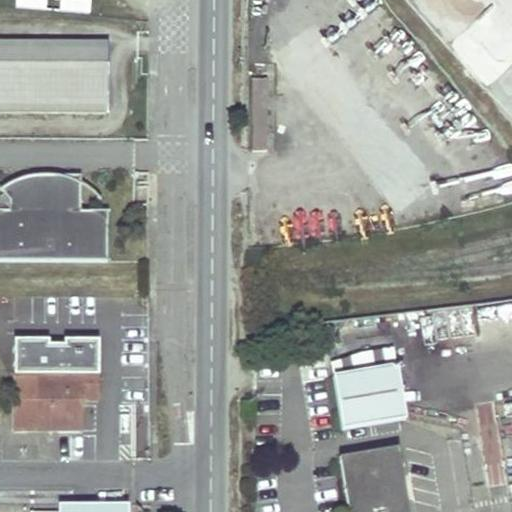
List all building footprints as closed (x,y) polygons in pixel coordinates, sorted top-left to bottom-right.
[(107,44),(0,43),(0,113),(106,114),(107,44)] [(431,97),(437,91),(443,86),(421,60),(410,69),(431,97)] [(251,80),(259,80),(259,65),(251,65),(251,80)] [(266,82),(252,82),(250,152),(264,152),(266,82)] [(451,96),(439,106),(464,137),(476,127),(451,96)] [(48,175),(47,175),(30,176),(13,182),(1,188),(4,193),(9,200),(9,210),(0,209),(0,252),(7,252),(7,260),(80,261),(80,253),(107,253),(107,210),(80,210),(80,175),(48,175)] [(446,196),(436,185),(429,191),(439,203),(446,196)] [(9,200),(4,193),(0,197),(0,209),(9,210),(9,200)] [(80,253),(80,261),(107,261),(107,253),(80,253)] [(97,401),(97,380),(97,341),(63,341),(63,346),(47,346),(47,341),(13,341),(13,430),(36,429),(36,423),(56,423),(56,430),(80,430),(80,401),(97,401)] [(342,431),(402,418),(391,367),(331,380),(342,431)] [(407,511),(397,449),(368,454),(338,459),(346,511),(407,511)]
